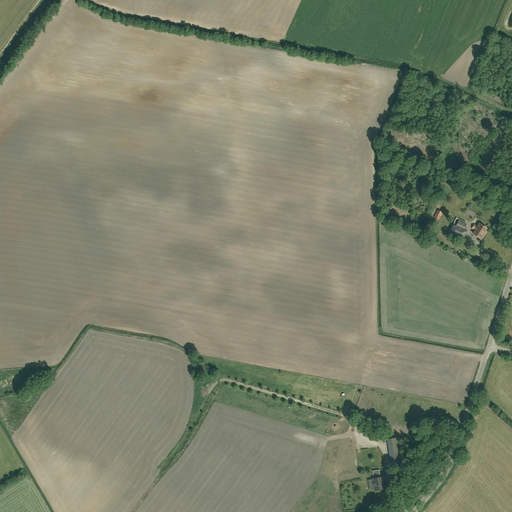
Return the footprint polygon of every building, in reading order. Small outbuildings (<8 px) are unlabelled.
[(432,216),(434,218),(439,221),(443,213),(437,210),(435,209),(432,216)] [(465,223),(459,220),(459,219),(456,218),(453,225),(450,232),(463,239),(467,231),(464,230),(466,225),(464,225),(465,223)] [(487,229),(479,224),(477,227),(474,225),(472,229),(475,231),(473,234),(480,238),(487,229)] [(387,439),(391,465),(403,463),(399,437),(387,439)] [(379,470),(372,471),(373,479),(375,491),(383,489),(381,477),(380,477),(379,470)]
